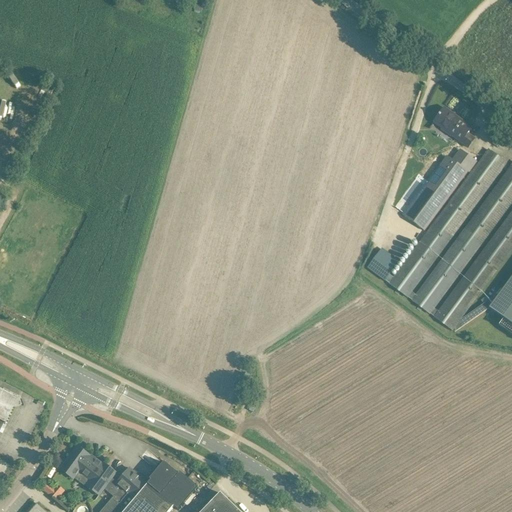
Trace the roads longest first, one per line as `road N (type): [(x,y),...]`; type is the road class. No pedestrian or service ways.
road 1 (unclassified): [(511,124),(342,0)]
road 2 (secondary): [(199,439),(165,412),(84,372)]
road 3 (secondary): [(311,511),(269,477),(199,439)]
road 4 (secondary): [(83,388),(199,439)]
